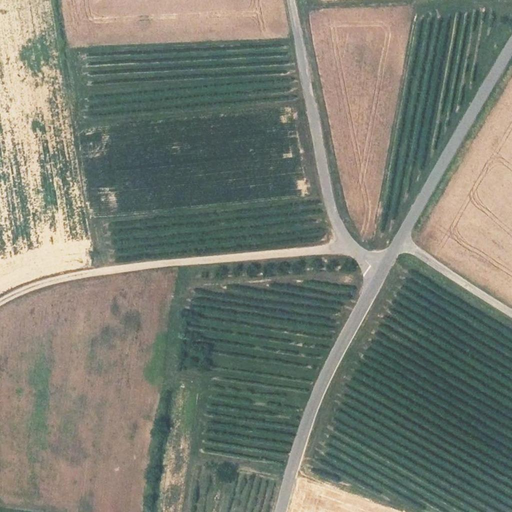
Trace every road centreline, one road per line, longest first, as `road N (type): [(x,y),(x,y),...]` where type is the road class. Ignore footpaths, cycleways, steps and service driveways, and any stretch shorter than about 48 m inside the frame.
road 1 (track): [(349,247),(117,268),(0,302)]
road 2 (unclassified): [(289,0),(331,209),(349,247),(380,271)]
road 3 (unclassified): [(380,271),(314,403),(280,511)]
road 4 (unclassified): [(511,46),(398,239)]
road 5 (unclassified): [(398,239),(511,312)]
